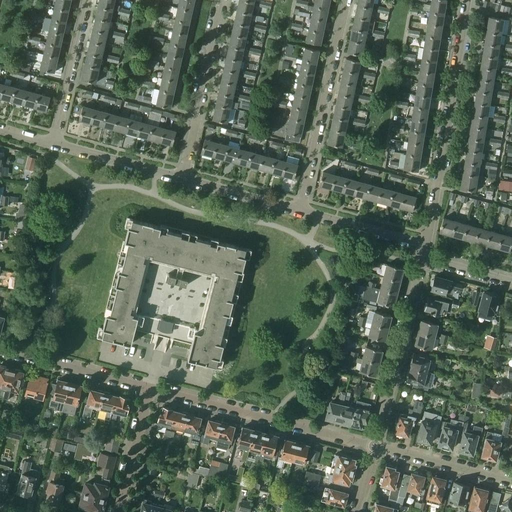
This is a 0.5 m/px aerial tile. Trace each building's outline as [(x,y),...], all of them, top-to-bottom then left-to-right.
[(68,11),(70,0),(55,0),(55,1),(56,1),(55,8),(68,11)] [(111,4),(112,0),(99,0),(98,6),(111,10),(118,11),(118,14),(129,17),(130,11),(119,9),(120,7),(112,5),(113,4),(111,4)] [(191,11),(193,0),(178,0),(179,1),(180,1),(178,8),(191,11)] [(252,7),(253,1),(246,0),(238,0),(236,10),(249,13),(251,6),(252,7)] [(328,9),(330,0),(316,0),(316,1),(315,1),(314,5),(328,9)] [(372,3),(372,0),(359,0),(358,6),(372,9),(373,3),(372,3)] [(445,11),(446,0),(431,0),(431,5),(432,5),(431,8),(445,11)] [(259,7),(270,10),(271,4),(260,1),(259,7)] [(325,21),(328,9),(314,5),(313,10),(314,11),(313,18),(325,21)] [(110,14),(111,10),(98,6),(95,17),(108,20),(109,14),(110,14)] [(370,14),(372,9),(358,6),(355,18),(368,21),(370,14)] [(65,22),(68,11),(55,8),(53,14),(52,14),(51,19),(65,22)] [(189,23),(191,11),(178,8),(177,15),(176,15),(175,20),(189,23)] [(442,26),(445,11),(431,8),(431,11),(430,11),(429,17),(430,17),(429,24),(442,26)] [(248,20),(249,13),(236,10),(234,22),(248,25),(249,20),(248,20)] [(108,20),(95,17),(92,29),(106,32),(107,27),(106,27),(108,20)] [(489,17),(487,32),(500,34),(501,27),(502,27),(503,19),(489,17)] [(186,34),(189,23),(175,20),(169,18),(167,25),(174,27),(173,31),(186,34)] [(323,32),(325,21),(313,18),(311,25),(309,24),(308,29),(323,32)] [(366,27),(368,21),(355,18),(353,29),(366,32),(367,28),(366,27)] [(62,34),(65,22),(51,19),(50,24),(51,25),(49,31),(62,34)] [(247,30),(248,25),(234,22),(231,34),(244,37),(246,30),(247,30)] [(440,38),(442,26),(429,24),(428,30),(427,30),(426,36),(440,38)] [(105,37),(106,32),(92,29),(90,41),(102,44),(104,37),(105,37)] [(320,45),(323,32),(308,29),(307,33),(309,34),(307,42),(320,45)] [(365,37),(366,32),(353,29),(350,41),(363,44),(364,37),(365,37)] [(60,46),(62,34),(49,31),(48,38),(46,38),(45,43),(60,46)] [(183,46),(186,34),(173,31),(172,38),(171,38),(169,43),(183,46)] [(498,41),(500,34),(487,32),(485,43),(499,46),(500,41),(498,41)] [(243,43),(244,37),(231,34),(228,46),(242,49),(244,43),(243,43)] [(438,50),(440,38),(426,36),(425,41),(426,41),(425,48),(438,50)] [(102,44),(90,41),(87,53),(101,56),(102,51),(101,51),(102,44)] [(361,50),(363,44),(350,41),(347,53),(361,56),(362,50),(361,50)] [(60,46),(45,43),(44,48),(45,48),(44,55),(57,58),(60,46)] [(181,58),(183,46),(169,43),(168,48),(169,48),(168,55),(181,58)] [(291,54),(293,45),(287,43),(285,53),(291,54)] [(498,51),(499,46),(485,43),(483,56),(496,58),(497,51),(498,51)] [(242,49),(228,46),(226,57),(239,60),(240,54),(241,54),(242,49)] [(315,67),(319,51),(306,48),(305,54),(303,54),(301,64),(302,64),(315,67)] [(436,62),(438,50),(425,48),(424,54),(423,54),(422,59),(436,62)] [(100,61),(101,56),(87,53),(84,65),(97,68),(99,61),(100,61)] [(291,54),(285,53),(284,59),(295,61),(296,56),(291,54)] [(53,72),(57,58),(44,55),(42,61),(41,61),(39,69),(53,72)] [(178,70),(181,58),(168,55),(166,62),(165,61),(164,66),(178,70)] [(494,65),(496,58),(483,56),(481,68),(495,70),(496,65),(494,65)] [(237,66),(239,60),(226,57),(223,68),(237,72),(238,67),(237,66)] [(359,61),(346,58),(343,71),(357,74),(358,69),(357,69),(359,61)] [(434,73),(436,62),(422,59),(421,64),(422,65),(421,71),(434,73)] [(312,80),(315,67),(302,64),(299,77),(312,80)] [(95,75),(97,68),(84,65),(80,80),(95,83),(96,75),(95,75)] [(175,81),(178,70),(164,66),(162,71),(164,72),(162,78),(175,81)] [(236,77),(237,72),(223,68),(220,81),(233,84),(235,77),(236,77)] [(494,75),(495,70),(481,68),(479,79),(491,82),(493,75),(494,75)] [(356,79),(357,74),(343,71),(341,83),(353,85),(355,79),(356,79)] [(432,85),(434,73),(421,71),(420,78),(418,78),(418,83),(432,85)] [(312,80),(299,77),(298,77),(295,87),(297,88),(310,91),(312,80)] [(172,96),(175,81),(162,78),(161,85),(160,85),(158,93),(172,96)] [(490,89),(491,82),(479,79),(477,91),(491,94),(491,89),(490,89)] [(232,91),(233,84),(220,81),(217,93),(232,96),(233,91),(232,91)] [(352,92),(353,85),(341,83),(338,95),(352,98),(353,92),(352,92)] [(430,97),(432,85),(418,83),(417,88),(418,88),(417,95),(430,97)] [(0,98),(10,101),(14,87),(9,86),(8,87),(2,85),(0,92),(0,98)] [(22,104),(25,91),(19,89),(19,88),(14,87),(10,101),(22,104)] [(307,102),(310,91),(297,88),(294,99),(307,102)] [(34,107),(37,93),(32,92),(32,93),(25,91),(22,104),(34,107)] [(490,99),(491,94),(477,91),(474,103),(488,105),(489,99),(490,99)] [(42,95),(37,93),(34,107),(46,110),(49,98),(42,96),(42,95)] [(169,108),(172,96),(158,93),(155,105),(169,108)] [(231,101),(232,96),(217,93),(214,108),(227,111),(230,101),(231,101)] [(350,103),(352,98),(338,95),(335,106),(348,109),(350,103)] [(428,109),(430,97),(417,95),(416,102),(414,102),(413,107),(428,109)] [(305,114),(307,102),(294,99),(294,101),(293,101),(290,111),(292,111),(305,114)] [(486,112),(488,105),(474,103),(472,115),(487,117),(488,112),(486,112)] [(90,123),(93,110),(87,108),(87,107),(83,106),(79,120),(90,123)] [(347,115),(348,109),(335,106),(333,118),(347,121),(348,116),(347,115)] [(426,121),(428,109),(413,107),(412,112),(414,112),(413,119),(426,121)] [(226,114),(227,111),(214,108),(212,119),(226,122),(228,115),(226,114)] [(102,126),(106,112),(101,111),(100,112),(93,110),(90,123),(102,126)] [(302,128),(305,114),(292,111),(288,125),(302,128)] [(113,129),(117,117),(110,115),(111,114),(106,112),(102,126),(113,129)] [(486,123),(487,117),(472,115),(470,127),(484,129),(485,122),(486,123)] [(125,132),(129,118),(124,117),(123,118),(117,117),(113,129),(125,132)] [(136,135),(140,123),(133,121),(134,120),(129,118),(125,132),(136,135)] [(345,126),(347,121),(333,118),(330,130),(343,133),(344,126),(345,126)] [(424,133),(426,121),(413,119),(411,126),(410,125),(409,130),(424,133)] [(244,127),(245,122),(238,120),(237,125),(230,123),(229,126),(243,130),(244,127)] [(148,139),(152,125),(147,123),(147,125),(140,123),(136,135),(148,139)] [(160,142),(163,129),(156,127),(157,126),(152,125),(148,139),(160,142)] [(302,128),(288,125),(287,125),(284,140),(299,143),(301,136),(300,136),(302,128)] [(482,136),(484,129),(470,127),(468,139),(483,141),(483,136),(482,136)] [(169,131),(163,129),(160,142),(172,145),(176,132),(170,130),(169,131)] [(224,160),(228,146),(231,136),(232,130),(226,129),(222,145),(215,144),(212,156),(224,160)] [(341,140),(343,133),(330,130),(327,144),(341,147),(342,140),(341,140)] [(422,145),(424,133),(409,130),(409,136),(410,136),(409,143),(422,145)] [(212,156),(215,144),(209,142),(209,140),(204,139),(200,153),(212,156)] [(482,146),(483,141),(468,139),(466,151),(480,153),(481,146),(482,146)] [(419,160),(422,145),(409,143),(407,149),(406,149),(405,157),(419,160)] [(234,162),(238,150),(232,148),(232,147),(228,146),(224,160),(234,162)] [(246,166),(250,152),(245,150),(244,151),(238,150),(234,162),(246,166)] [(478,160),(480,153),(466,151),(464,163),(479,165),(479,160),(478,160)] [(258,169),(262,156),(255,154),(255,153),(250,152),(246,166),(258,169)] [(270,172),(274,159),(269,157),(269,158),(262,156),(258,169),(270,172)] [(32,170),(35,159),(28,157),(25,168),(32,170)] [(417,171),(419,160),(405,157),(403,169),(417,171)] [(281,175),(285,163),(278,161),(279,160),(274,159),(270,172),(281,175)] [(292,164),(285,163),(281,175),(294,179),(297,165),(292,163),(292,164)] [(478,170),(479,165),(464,163),(462,174),(475,177),(477,170),(478,170)] [(330,189),(334,176),(327,174),(327,173),(323,171),(319,186),(330,189)] [(474,184),(475,177),(462,174),(460,189),(474,192),(476,184),(474,184)] [(342,192),(346,178),(341,177),(341,178),(334,176),(330,189),(342,192)] [(353,195),(357,182),(351,180),(351,179),(346,178),(342,192),(353,195)] [(499,189),(511,191),(511,181),(501,180),(499,189)] [(365,198),(368,184),(363,183),(363,184),(357,182),(353,195),(365,198)] [(376,201),(380,188),(373,186),(374,185),(368,184),(365,198),(376,201)] [(388,205),(392,191),(387,189),(387,190),(380,188),(376,201),(388,205)] [(400,208),(403,195),(397,193),(397,192),(392,191),(388,205),(400,208)] [(410,196),(403,195),(400,208),(412,211),(416,197),(411,195),(410,196)] [(451,235),(454,222),(448,221),(449,219),(444,218),(440,232),(451,235)] [(124,343),(131,344),(187,359),(194,361),(193,361),(205,364),(215,366),(218,358),(219,359),(220,359),(221,352),(223,345),(219,344),(221,336),(223,329),(223,328),(224,322),(226,314),(229,315),(231,308),(233,301),(230,300),(232,292),(234,286),(234,285),(236,279),(238,271),(242,272),(242,271),(244,265),(246,258),(246,257),(244,257),(246,249),(245,249),(236,247),(236,246),(224,243),(218,242),(216,246),(210,244),(210,242),(203,240),(196,238),(195,240),(188,238),(190,234),(189,234),(188,238),(181,237),(181,234),(174,233),(167,231),(166,233),(160,231),(161,227),(160,227),(154,225),(155,225),(143,222),(133,220),(131,228),(129,227),(128,228),(127,234),(125,241),(125,242),(129,243),(127,250),(125,257),(125,258),(124,264),(122,272),(119,271),(117,278),(115,285),(118,286),(116,294),(114,300),(114,301),(112,307),(110,315),(106,314),(106,315),(104,321),(102,328),(102,329),(104,329),(102,337),(103,337),(112,340),(124,343)] [(462,238),(466,225),(459,224),(460,223),(455,221),(454,222),(451,235),(462,238)] [(473,241),(477,229),(471,227),(471,226),(466,225),(462,238),(473,241)] [(485,245),(489,232),(483,230),(483,229),(477,228),(477,229),(473,241),(485,245)] [(497,248),(501,235),(494,233),(494,232),(489,231),(489,232),(485,245),(497,248)] [(501,234),(501,235),(497,248),(509,251),(511,242),(511,238),(506,236),(501,234)] [(42,266),(38,262),(33,267),(37,271),(42,266)] [(400,282),(403,269),(386,265),(383,278),(400,282)] [(447,287),(461,290),(462,285),(434,277),(431,289),(445,293),(447,287)] [(397,295),(400,282),(383,278),(380,290),(380,291),(397,295)] [(394,306),(397,295),(380,291),(380,290),(375,288),(367,286),(365,286),(362,299),(378,303),(378,302),(394,306)] [(483,293),(478,311),(485,313),(485,315),(491,317),(493,312),(495,312),(498,300),(497,300),(497,297),(490,295),(491,293),(485,291),(485,293),(483,293)] [(448,303),(428,298),(426,304),(425,303),(423,309),(425,309),(424,311),(430,312),(429,313),(440,316),(442,308),(446,309),(448,303)] [(375,312),(372,325),(388,329),(391,316),(375,312)] [(421,320),(418,333),(434,337),(437,324),(421,320)] [(385,341),(388,329),(372,325),(368,337),(385,341)] [(343,336),(353,338),(354,331),(345,329),(343,336)] [(431,349),(434,337),(418,333),(415,345),(431,349)] [(494,350),(497,337),(486,335),(484,348),(494,350)] [(366,347),(363,359),(379,363),(382,351),(366,347)] [(414,356),(411,368),(428,373),(430,366),(432,360),(414,356)] [(436,363),(448,366),(450,361),(438,358),(436,363)] [(376,376),(379,363),(363,359),(359,372),(376,376)] [(0,386),(5,388),(10,370),(5,369),(5,367),(0,365),(0,386)] [(433,374),(428,373),(411,368),(407,382),(414,383),(413,387),(427,391),(428,387),(430,387),(433,374)] [(15,371),(10,370),(5,388),(3,398),(8,400),(11,390),(17,391),(22,373),(21,373),(21,371),(16,370),(15,371)] [(36,377),(30,375),(25,395),(42,399),(46,383),(47,383),(48,381),(47,381),(47,380),(39,378),(40,377),(36,376),(36,377)] [(64,402),(69,383),(57,380),(53,398),(51,397),(49,406),(55,408),(57,400),(64,402)] [(81,387),(69,383),(64,402),(71,404),(69,412),(74,413),(81,387)] [(473,383),(472,397),(479,398),(480,383),(473,383)] [(511,398),(511,392),(481,388),(479,406),(500,411),(500,410),(501,410),(502,401),(507,402),(507,398),(511,398)] [(99,409),(103,392),(96,390),(96,392),(90,390),(86,406),(85,405),(82,416),(87,417),(88,414),(90,415),(92,408),(99,409)] [(111,413),(115,397),(109,395),(109,394),(103,392),(99,409),(111,413)] [(338,422),(345,395),(340,394),(337,405),(330,403),(325,419),(327,419),(328,421),(331,422),(333,421),(338,422)] [(350,427),(355,409),(348,408),(349,402),(348,402),(350,396),(345,395),(338,422),(343,424),(344,425),(350,427)] [(119,398),(115,397),(111,413),(126,416),(130,401),(129,400),(127,400),(128,399),(119,396),(119,398)] [(416,425),(421,405),(422,403),(415,401),(413,410),(409,410),(407,416),(397,413),(395,424),(397,425),(394,433),(396,434),(397,436),(398,437),(400,437),(402,435),(408,437),(411,424),(416,425)] [(369,410),(371,405),(357,402),(355,409),(350,427),(356,428),(357,427),(363,429),(365,423),(369,424),(372,411),(369,410)] [(171,427),(175,411),(172,410),(172,409),(164,407),(164,408),(162,408),(161,408),(157,424),(171,427)] [(184,431),(189,414),(182,412),(182,413),(175,411),(171,427),(184,431)] [(195,415),(189,414),(184,431),(192,432),(189,443),(198,445),(200,434),(197,434),(201,418),(195,416),(195,415)] [(430,443),(434,428),(438,429),(441,417),(436,415),(435,419),(422,416),(418,432),(419,432),(417,440),(422,441),(421,443),(428,445),(429,443),(430,443)] [(451,448),(455,433),(459,434),(462,422),(451,419),(450,423),(444,421),(440,437),(441,438),(439,444),(442,445),(442,446),(444,447),(443,448),(449,450),(450,448),(451,448)] [(217,439),(221,422),(215,421),(215,422),(209,420),(203,443),(208,444),(210,437),(217,439)] [(228,424),(221,422),(217,439),(216,443),(216,447),(226,450),(229,447),(234,427),(227,425),(228,424)] [(467,423),(462,422),(459,434),(463,435),(459,451),(461,451),(461,453),(466,454),(467,452),(468,453),(469,451),(471,452),(473,446),(475,446),(478,434),(480,434),(482,428),(474,426),(472,431),(465,429),(467,423)] [(6,432),(22,436),(23,431),(8,427),(6,432)] [(501,435),(500,440),(506,442),(509,428),(504,427),(501,435)] [(249,449),(253,431),(242,428),(238,446),(244,448),(241,460),(245,462),(249,449)] [(261,452),(265,434),(253,431),(249,449),(261,452)] [(495,460),(500,442),(500,440),(501,435),(487,432),(484,446),(485,446),(482,456),(488,458),(488,459),(488,460),(492,461),(494,460),(494,459),(495,460)] [(272,459),(277,437),(265,434),(261,452),(258,463),(262,464),(264,457),(272,459)] [(48,449),(51,437),(44,436),(42,447),(48,449)] [(119,446),(121,439),(108,436),(107,443),(119,446)] [(61,440),(51,437),(48,449),(48,450),(58,452),(61,440)] [(292,461),(297,442),(291,441),(291,442),(285,440),(281,458),(279,457),(276,467),(283,469),(285,459),(292,461)] [(303,444),(297,442),(292,461),(304,464),(309,446),(303,445),(303,444)] [(86,455),(88,445),(78,443),(76,452),(86,455)] [(117,453),(119,446),(107,443),(105,450),(117,453)] [(313,450),(310,460),(316,462),(319,452),(313,450)] [(94,485),(85,483),(79,506),(92,509),(91,511),(100,511),(115,456),(100,452),(97,465),(104,467),(101,481),(95,480),(94,485)] [(330,467),(334,468),(351,472),(352,471),(354,470),(355,466),(353,464),(354,460),(335,454),(333,459),(332,459),(330,467)] [(30,496),(37,471),(29,469),(30,463),(24,461),(17,493),(23,494),(23,495),(27,496),(28,496),(30,496)] [(158,464),(147,461),(146,467),(157,470),(158,464)] [(224,480),(228,465),(213,461),(209,476),(224,480)] [(0,464),(0,489),(1,488),(3,489),(9,467),(0,464)] [(396,504),(402,478),(397,476),(398,472),(394,470),(395,468),(392,468),(392,466),(389,465),(387,466),(386,466),(383,478),(380,478),(379,483),(381,484),(381,485),(391,488),(388,502),(396,504)] [(156,475),(157,470),(146,467),(144,472),(156,475)] [(352,479),(353,475),(351,473),(351,472),(334,468),(330,467),(329,474),(327,473),(325,479),(348,485),(349,480),(352,479)] [(58,473),(51,471),(47,491),(48,492),(46,501),(58,504),(64,479),(57,478),(58,473)] [(307,472),(305,478),(319,482),(320,475),(307,472)] [(411,473),(407,490),(420,493),(424,477),(418,475),(417,473),(414,472),(413,474),(411,473)] [(197,489),(200,476),(190,474),(186,486),(197,489)] [(319,482),(305,478),(304,484),(317,488),(319,482)] [(432,480),(426,501),(432,502),(433,499),(440,501),(446,480),(438,478),(437,481),(432,480)] [(454,482),(450,499),(459,502),(459,505),(464,506),(469,487),(464,486),(464,485),(454,482)] [(325,487),(321,500),(344,507),(345,505),(346,504),(347,500),(347,498),(348,493),(325,487)] [(474,488),(469,509),(477,511),(483,511),(488,495),(484,493),(484,490),(474,488)] [(298,499),(299,493),(285,490),(284,496),(298,499)] [(495,511),(500,494),(493,492),(491,502),(490,502),(487,511),(495,511)] [(415,497),(413,506),(421,508),(422,502),(423,499),(415,497)] [(503,511),(511,511),(511,497),(499,506),(503,511)] [(155,511),(157,504),(152,502),(151,500),(143,498),(142,503),(143,503),(140,511),(155,511)] [(239,511),(243,511),(246,502),(241,500),(238,511),(239,511)] [(249,511),(252,503),(246,502),(243,511),(249,511)] [(376,503),(374,509),(372,511),(371,511),(397,511),(398,509),(376,503)]
